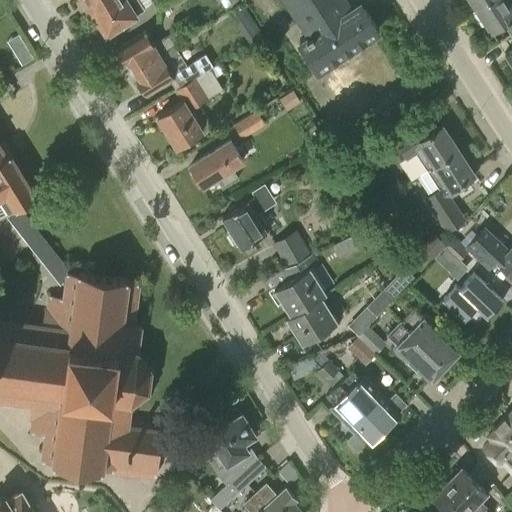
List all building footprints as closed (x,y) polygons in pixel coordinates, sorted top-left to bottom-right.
[(84,0),(92,13),(94,11),(112,0),(84,0)] [(112,0),(94,11),(107,33),(145,9),(140,0),(112,0)] [(154,0),(160,9),(175,0),(154,0)] [(220,0),(226,9),(238,0),(220,0)] [(370,33),(379,28),(362,3),(366,0),(287,0),(309,33),(299,40),(318,68),(334,57),(342,68),(339,70),(365,111),(405,85),(379,44),(377,44),(370,33)] [(471,0),(477,8),(489,0),(471,0)] [(492,32),(505,23),(511,33),(511,4),(509,0),(489,0),(477,8),(492,32)] [(242,3),(228,12),(249,45),(263,36),(242,3)] [(120,61),(125,61),(130,70),(180,39),(175,31),(154,44),(145,30),(117,47),(118,50),(116,54),(120,61)] [(19,32),(7,40),(21,64),(34,57),(19,32)] [(173,45),(181,40),(180,39),(130,70),(135,78),(133,83),(138,90),(143,90),(145,93),(169,78),(175,87),(212,64),(205,53),(201,56),(200,55),(185,65),(173,45)] [(202,130),(190,110),(209,98),(223,89),(210,68),(213,66),(212,64),(175,87),(172,89),(180,101),(158,115),(168,132),(167,133),(173,143),(175,142),(177,145),(202,130)] [(293,90),(281,98),(287,108),(300,100),(293,90)] [(267,122),(258,109),(234,124),(242,137),(267,122)] [(424,156),(432,168),(460,150),(444,126),(420,142),(417,137),(400,148),(407,159),(412,155),(414,157),(425,150),(427,153),(424,156)] [(390,148),(381,134),(354,153),(363,167),(390,148)] [(238,178),(231,168),(244,160),(231,140),(190,166),(194,172),(191,174),(198,186),(201,184),(202,186),(216,177),(222,188),(238,178)] [(0,215),(1,217),(10,212),(19,206),(37,195),(6,146),(3,141),(0,143),(0,215)] [(476,175),(460,150),(432,168),(439,179),(444,180),(445,182),(437,187),(438,189),(424,198),(446,232),(465,218),(450,196),(466,186),(464,182),(476,175)] [(256,215),(267,208),(263,202),(272,196),(264,183),(251,191),(254,196),(248,201),(247,200),(221,216),(230,230),(227,234),(234,244),(238,243),(240,246),(265,231),(256,215)] [(26,215),(19,206),(10,212),(18,223),(15,224),(17,227),(19,225),(26,234),(23,236),(25,239),(28,237),(35,245),(32,247),(34,250),(36,248),(43,257),(40,259),(42,262),(45,260),(52,268),(49,270),(51,273),(54,271),(62,282),(66,282),(64,295),(52,293),(48,289),(45,291),(49,296),(47,309),(43,311),(41,324),(28,322),(28,318),(24,317),(23,322),(11,320),(11,316),(7,316),(7,320),(0,318),(0,398),(12,400),(12,405),(16,406),(17,401),(30,403),(29,413),(32,417),(31,429),(25,433),(27,436),(32,433),(45,434),(44,446),(38,445),(37,450),(43,451),(41,460),(52,461),(52,464),(102,471),(103,467),(156,475),(162,429),(128,425),(131,400),(146,389),(151,392),(153,388),(148,385),(151,368),(156,366),(156,363),(148,364),(138,350),(141,324),(146,320),(143,317),(139,321),(133,320),(134,308),(140,309),(140,305),(135,304),(136,293),(142,293),(142,289),(136,288),(137,280),(128,279),(128,276),(79,270),(79,272),(67,271),(62,264),(64,263),(63,261),(60,262),(54,253),(56,251),(54,249),(52,250),(45,241),(47,239),(46,237),(43,239),(37,230),(40,229),(37,225),(35,227),(28,219),(31,217),(28,214),(26,215)] [(511,246),(509,250),(484,226),(478,232),(465,247),(468,251),(490,270),(498,262),(511,274),(511,246)] [(351,234),(358,248),(369,242),(361,229),(351,234)] [(408,260),(421,271),(446,244),(433,232),(408,260)] [(458,261),(468,251),(465,247),(459,241),(454,237),(444,248),(458,261)] [(281,254),(287,264),(308,252),(302,242),(281,254)] [(285,283),(269,292),(277,305),(281,302),(289,315),(284,318),(285,319),(326,293),(310,268),(316,264),(310,254),(279,274),(285,283)] [(415,276),(404,266),(366,307),(377,317),(415,276)] [(473,273),(458,288),(456,286),(443,299),(464,319),(476,306),(487,317),(503,301),(473,273)] [(327,294),(326,293),(285,319),(301,345),(312,338),(315,342),(328,334),(325,330),(338,322),(322,297),(327,294)] [(413,309),(400,323),(445,366),(461,349),(426,314),(422,318),(413,309)] [(430,381),(445,366),(400,323),(388,336),(397,345),(394,347),(430,381)] [(368,324),(358,335),(376,351),(386,340),(368,324)] [(306,367),(316,363),(311,358),(304,360),(306,367)] [(330,358),(322,366),(338,382),(339,381),(333,376),(340,369),(330,358)] [(331,388),(338,382),(322,366),(316,372),(331,388)] [(352,371),(339,383),(384,428),(399,412),(397,410),(406,402),(395,391),(387,400),(364,376),(360,379),(352,371)] [(367,443),(384,428),(339,383),(327,395),(335,404),(332,407),(355,431),(347,439),(358,450),(366,442),(367,443)] [(511,412),(511,411),(499,423),(511,435),(511,412)] [(220,478),(227,486),(212,499),(220,509),(264,468),(256,459),(250,449),(247,451),(243,444),(255,436),(242,414),(232,420),(230,417),(226,416),(216,422),(215,426),(217,429),(207,435),(229,469),(220,478)] [(511,458),(510,456),(511,453),(511,435),(499,423),(488,435),(491,438),(483,447),(501,465),(502,464),(511,472),(511,458)] [(288,461),(277,471),(289,484),(299,476),(288,461)] [(488,477),(476,463),(468,472),(460,464),(430,494),(447,511),(491,511),(479,500),(488,491),(481,484),(488,477)] [(266,483),(255,493),(272,511),(303,511),(294,501),(296,499),(286,488),(277,495),(266,483)] [(9,498),(7,494),(0,497),(0,511),(35,511),(22,490),(9,498)] [(272,511),(255,493),(245,502),(253,511),(272,511)]
